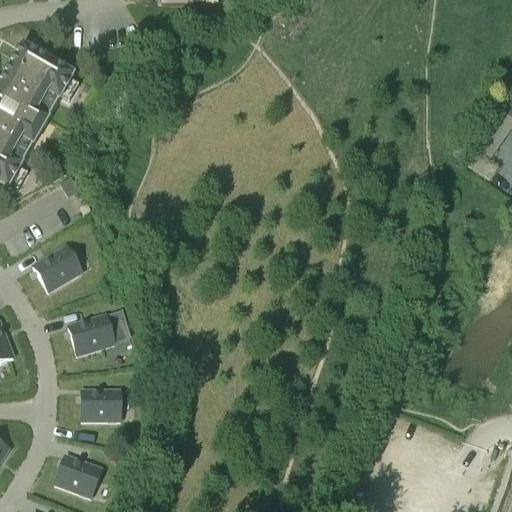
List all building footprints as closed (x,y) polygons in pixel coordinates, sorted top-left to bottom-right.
[(0,190),(7,194),(73,80),(21,49),(0,85),(0,190)] [(90,213),(87,207),(80,210),(83,216),(90,213)] [(66,250),(46,262),(32,270),(47,296),(81,276),(66,250)] [(105,319),(67,331),(76,359),(114,348),(105,319)] [(0,367),(13,362),(0,330),(0,367)] [(120,425),(120,395),(81,395),(81,425),(120,425)] [(101,474),(87,468),(65,460),(54,488),(91,502),(101,474)]
